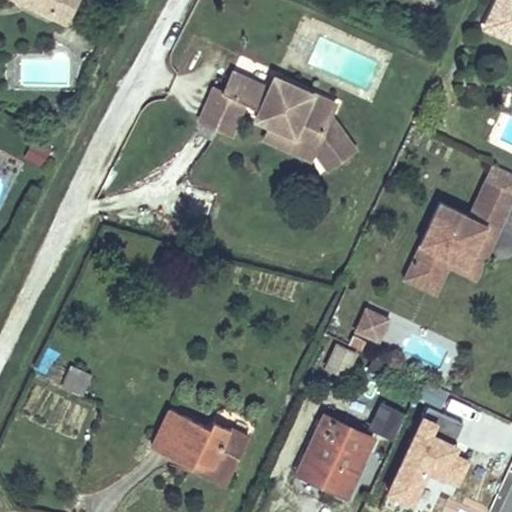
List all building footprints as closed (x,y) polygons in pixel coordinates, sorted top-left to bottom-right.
[(14,0),(51,18),(59,0),(14,0)] [(79,0),(59,0),(51,18),(66,26),(79,0)] [(511,0),(494,0),(482,27),(511,41),(511,0)] [(210,88),(195,121),(232,138),(247,105),(257,110),(253,120),(267,127),(261,140),(311,163),(315,154),(327,172),(358,151),(333,114),(338,103),(273,74),(268,85),(232,69),(221,93),(210,88)] [(35,140),(26,158),(39,165),(49,148),(35,140)] [(476,284),(511,208),(511,174),(491,165),(468,214),(438,201),(398,281),(435,298),(448,270),(476,284)] [(365,309),(354,332),(377,343),(388,319),(365,309)] [(337,346),(327,368),(346,377),(357,355),(337,346)] [(90,375),(67,365),(59,382),(82,392),(90,375)] [(367,432),(391,442),(404,412),(380,402),(367,432)] [(461,443),(457,442),(465,424),(426,407),(387,492),(413,504),(426,473),(458,488),(470,460),(456,454),(461,443)] [(164,411),(149,445),(189,463),(192,458),(226,473),(244,434),(210,419),(205,429),(164,411)] [(320,414),(294,471),(349,495),(375,439),(320,414)]
